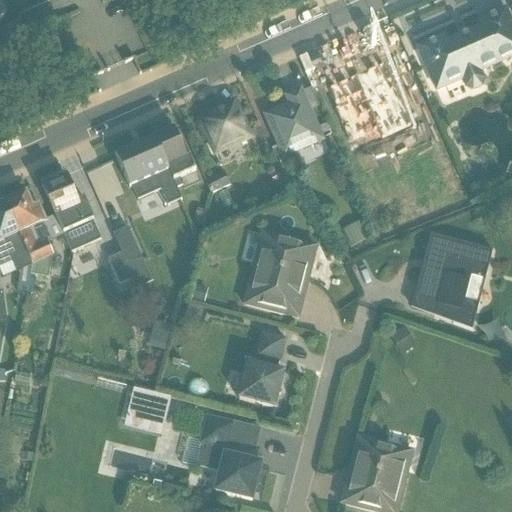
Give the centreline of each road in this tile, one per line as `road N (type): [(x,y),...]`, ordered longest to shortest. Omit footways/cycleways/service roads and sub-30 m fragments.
road 1 (residential): [(380,0),(0,169)]
road 2 (residential): [(294,511),(339,346)]
